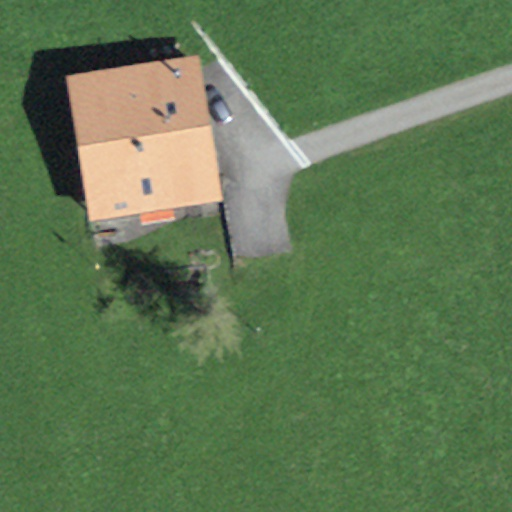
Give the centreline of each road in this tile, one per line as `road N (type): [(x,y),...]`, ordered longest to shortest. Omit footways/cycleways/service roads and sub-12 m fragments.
road 1 (track): [(511,89),(377,169),(229,391),(105,511)]
road 2 (track): [(274,162),(511,81)]
